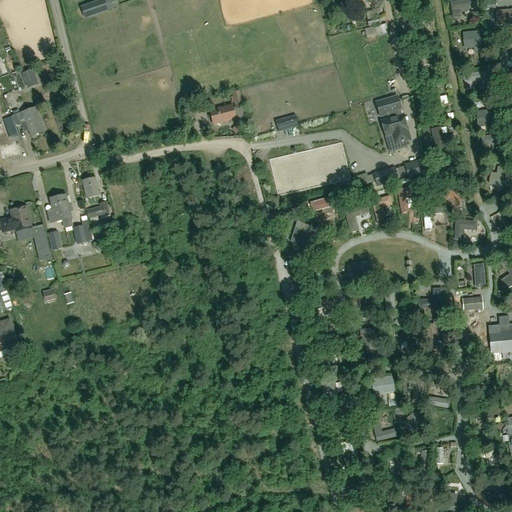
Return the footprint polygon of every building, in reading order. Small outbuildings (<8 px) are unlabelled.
[(370,0),(374,12),(382,10),(380,0),(370,0)] [(104,1),(81,9),(85,19),(108,11),(104,1)] [(408,20),(401,20),(401,27),(408,26),(409,30),(408,30),(408,35),(421,34),(420,27),(418,28),(416,15),(407,16),(408,20)] [(367,27),(381,24),(379,17),(367,20),(368,23),(366,23),(367,27)] [(481,51),(479,31),(463,33),(464,49),(473,48),(474,52),(475,54),(480,54),(481,51)] [(511,52),(500,52),(499,65),(507,66),(507,62),(511,62),(511,52)] [(417,76),(424,75),(422,61),(424,61),(423,55),(410,56),(411,62),(414,62),(415,69),(413,70),(414,78),(417,78),(417,76)] [(21,74),(27,89),(39,85),(33,70),(21,74)] [(48,88),(50,94),(57,92),(55,86),(48,88)] [(24,87),(12,88),(12,97),(25,97),(24,87)] [(445,89),(447,99),(455,97),(453,88),(445,89)] [(235,108),(243,106),(240,90),(231,92),(235,108)] [(442,112),(439,94),(430,95),(433,114),(442,112)] [(397,96),(375,102),(379,118),(388,115),(389,119),(381,122),(385,137),(393,134),(395,135),(394,137),(393,138),(395,145),(410,140),(407,130),(403,115),(402,116),(401,112),(402,111),(397,96)] [(195,119),(192,106),(183,108),(186,122),(195,119)] [(213,125),(236,119),(232,106),(210,111),(213,125)] [(13,117),(10,117),(15,128),(16,127),(21,125),(24,133),(29,131),(31,137),(44,132),(35,108),(22,113),(22,112),(20,113),(18,110),(12,112),(13,115),(12,116),(13,117)] [(493,127),(492,110),(476,111),(477,128),(493,127)] [(278,133),(298,127),(295,116),(275,122),(278,133)] [(15,128),(10,117),(3,120),(10,140),(19,136),(16,127),(15,128)] [(443,138),(441,127),(431,130),(435,150),(456,145),(454,135),(443,138)] [(501,135),(481,137),(482,146),(492,145),(493,159),(503,157),(501,135)] [(0,148),(0,152),(2,160),(18,155),(15,144),(0,148)] [(421,160),(404,165),(407,175),(401,177),(402,181),(408,179),(408,180),(426,175),(421,160)] [(395,168),(373,174),(377,188),(399,181),(395,168)] [(497,175),(490,173),(489,184),(510,188),(511,177),(511,176),(505,176),(506,170),(498,169),(497,175)] [(84,180),(84,181),(82,181),(86,199),(99,196),(95,178),(93,179),(93,178),(90,176),(85,177),(84,180)] [(411,188),(397,190),(401,213),(409,212),(406,197),(412,196),(411,188)] [(446,199),(452,205),(450,206),(455,211),(463,201),(452,192),(446,199)] [(50,223),(62,221),(64,230),(73,227),(71,219),(70,211),(72,211),(71,204),(68,205),(66,195),(50,199),(52,211),(47,212),(50,223)] [(317,200),(310,202),(313,212),(337,206),(334,196),(317,200)] [(392,205),(390,196),(371,201),(377,224),(386,221),(383,208),(392,205)] [(109,214),(106,202),(99,204),(100,208),(86,211),(88,219),(101,217),(101,216),(104,215),(109,214)] [(369,214),(366,205),(344,211),(350,234),(359,231),(355,218),(369,214)] [(26,207),(10,211),(12,218),(0,221),(0,225),(2,234),(15,231),(15,232),(31,228),(26,207)] [(477,231),(478,222),(455,220),(454,240),(463,241),(464,230),(477,231)] [(304,223),(297,221),(291,238),(296,240),(295,244),(304,247),(308,233),(301,231),(304,223)] [(77,245),(92,241),(89,226),(83,228),(83,226),(72,229),(77,245)] [(62,248),(58,232),(48,234),(52,251),(62,248)] [(511,265),(507,258),(502,262),(510,274),(501,280),(507,290),(511,286),(511,265)] [(370,270),(369,261),(351,264),(352,272),(370,270)] [(314,269),(306,272),(313,289),(320,286),(314,269)] [(426,285),(433,281),(427,271),(421,275),(426,285)] [(442,288),(433,288),(433,300),(418,300),(418,310),(443,309),(442,288)] [(52,289),(43,292),(45,300),(54,298),(52,289)] [(14,308),(7,292),(0,295),(7,311),(14,308)] [(73,306),(70,294),(64,295),(68,308),(73,306)] [(328,298),(308,304),(310,312),(323,308),(325,316),(333,314),(328,298)] [(488,326),(490,354),(511,351),(511,324),(509,325),(509,316),(498,317),(499,325),(488,326)] [(0,357),(9,354),(7,349),(18,345),(13,331),(14,331),(10,319),(0,322),(0,357)] [(447,327),(446,321),(434,322),(434,324),(423,325),(425,339),(438,338),(437,328),(447,327)] [(322,337),(321,329),(313,330),(315,346),(338,343),(337,334),(322,337)] [(378,349),(378,329),(358,330),(359,343),(367,343),(368,349),(378,349)] [(417,335),(407,336),(407,349),(397,350),(398,359),(418,358),(417,335)] [(472,356),(473,348),(454,345),(451,368),(460,369),(462,355),(472,356)] [(324,401),(337,398),(335,383),(321,385),(324,401)] [(349,407),(330,410),(333,424),(351,421),(349,407)] [(415,426),(417,429),(425,423),(416,411),(404,421),(407,424),(406,424),(411,430),(415,426)] [(353,448),(341,451),(342,456),(340,456),(342,466),(356,462),(353,448)] [(504,495),(502,482),(483,484),(484,490),(487,489),(488,497),(504,495)] [(456,502),(456,495),(447,494),(446,511),(465,511),(467,511),(468,503),(456,502)] [(373,511),(370,503),(349,509),(349,511),(373,511)]
